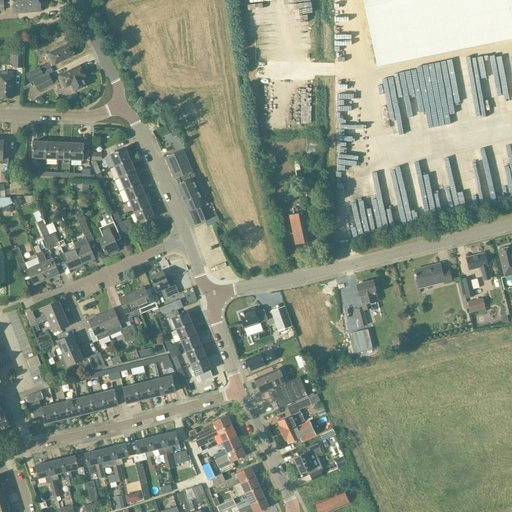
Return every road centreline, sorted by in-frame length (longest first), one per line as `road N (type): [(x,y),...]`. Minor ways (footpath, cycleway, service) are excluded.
road 1 (unclassified): [(213,294),(511,224)]
road 2 (residential): [(28,446),(241,389)]
road 3 (residential): [(92,350),(65,288),(186,237)]
road 4 (residential): [(28,446),(8,390),(27,383),(0,312)]
road 5 (unknown): [(511,40),(426,50),(359,69)]
road 6 (residential): [(186,237),(119,106)]
road 7 (residential): [(292,511),(241,389)]
road 8 (residential): [(0,113),(80,116),(119,106)]
